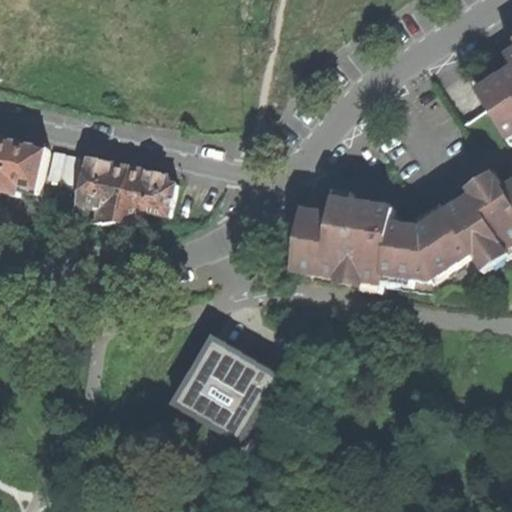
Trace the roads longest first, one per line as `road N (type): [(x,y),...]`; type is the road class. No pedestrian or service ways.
road 1 (residential): [(281,201),(388,82),(511,0)]
road 2 (residential): [(0,276),(187,267),(281,201)]
road 3 (residential): [(281,201),(243,171),(0,115)]
road 4 (unknown): [(281,201),(306,183),(399,197),(432,187),(439,159),(404,71)]
